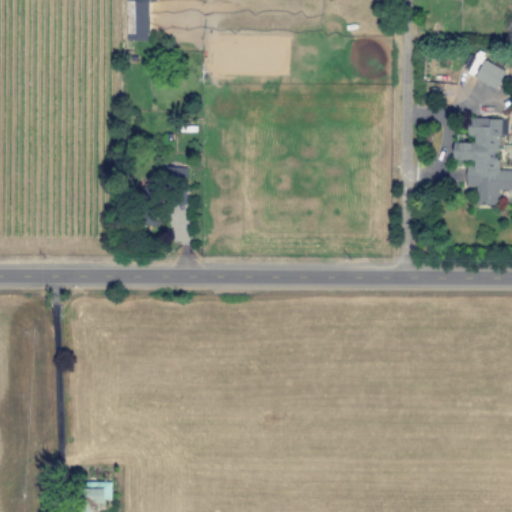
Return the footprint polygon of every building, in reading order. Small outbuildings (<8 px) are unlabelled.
[(150,0),(157,0),(156,0),(126,0),(126,41),(149,41),(150,0)] [(505,70),(484,60),(475,79),(496,89),(505,70)] [(500,119),(468,118),(467,141),(453,140),(453,160),(474,160),(473,167),(467,167),(466,187),(476,187),(476,204),(498,205),(499,190),(511,190),(511,171),(499,170),(499,160),(500,119)] [(172,185),(187,185),(188,168),(173,168),(172,185)] [(99,511),(100,509),(105,510),(107,499),(111,500),(113,487),(90,483),(86,505),(94,506),(93,511),(99,511)]
